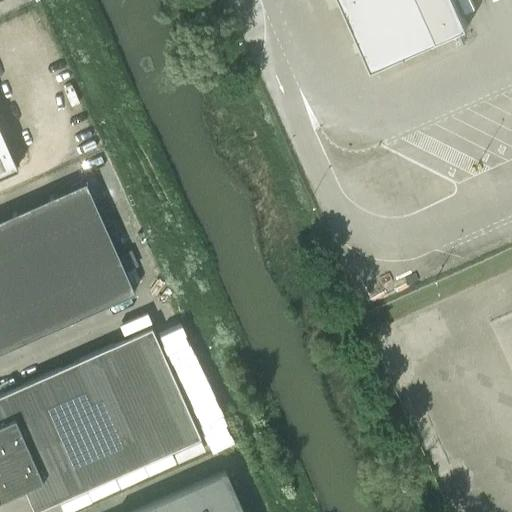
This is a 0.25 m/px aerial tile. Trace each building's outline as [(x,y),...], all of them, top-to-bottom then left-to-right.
[(341,0),(373,69),(439,40),(467,27),(455,0),(341,0)] [(0,175),(17,168),(0,129),(0,175)] [(0,351),(134,292),(85,181),(0,218),(0,351)] [(0,497),(23,487),(33,510),(200,436),(151,327),(0,393),(0,497)] [(245,511),(226,468),(126,511),(245,511)]
